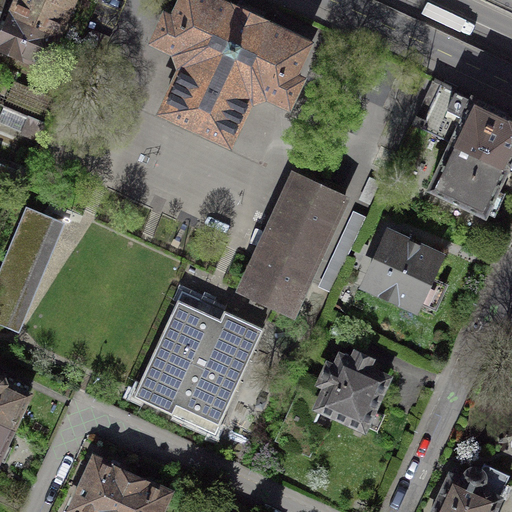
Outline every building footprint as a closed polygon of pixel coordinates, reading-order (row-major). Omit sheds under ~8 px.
[(12,15),(11,17),(54,36),(69,0),(20,0),(13,16),(12,15)] [(232,9),(214,0),(182,0),(173,20),(166,16),(162,24),(163,25),(159,34),(158,33),(154,41),(178,53),(177,54),(179,60),(181,66),(183,67),(162,111),(229,142),(250,99),(251,99),(257,97),(264,95),(264,93),(288,105),(292,97),(291,96),(295,87),(296,88),(300,80),(292,76),(307,44),(264,23),(248,15),(233,8),(232,9)] [(54,36),(11,17),(5,31),(0,41),(0,46),(21,55),(21,54),(42,63),(54,36)] [(89,45),(81,64),(106,75),(114,55),(89,45)] [(14,82),(0,76),(0,103),(3,105),(5,106),(14,82)] [(439,83),(432,80),(412,124),(452,143),(507,169),(511,157),(511,116),(507,114),(506,115),(501,112),(473,99),(439,83)] [(35,91),(14,82),(5,106),(46,123),(56,100),(35,91)] [(46,123),(5,106),(3,105),(0,113),(0,123),(33,138),(40,140),(47,123),(46,123)] [(452,143),(429,189),(485,215),(486,212),(494,216),(504,193),(497,190),(501,182),(507,169),(452,143)] [(255,298),(290,314),(345,196),(305,178),(296,174),(241,292),(255,298)] [(42,213),(26,206),(0,267),(0,324),(12,329),(58,220),(42,213)] [(364,217),(354,213),(337,249),(320,286),(330,290),(364,217)] [(389,233),(365,284),(415,307),(418,301),(435,308),(446,285),(429,278),(439,256),(414,245),(389,233)] [(218,424),(263,329),(225,311),(220,322),(215,320),(211,318),(211,316),(178,300),(134,396),(172,413),(177,403),(182,405),(186,407),(185,409),(218,424)] [(275,441),(310,457),(311,455),(308,454),(320,430),(327,433),(327,432),(310,424),(318,407),(364,428),(387,377),(366,367),(368,363),(370,359),(356,353),(352,361),(341,356),(335,368),(328,364),(320,382),(305,375),(275,441)] [(0,423),(12,429),(28,394),(26,393),(29,387),(9,377),(6,382),(6,381),(5,380),(5,379),(4,378),(5,377),(2,375),(0,374),(0,423)] [(0,454),(12,429),(0,423),(0,454)] [(114,511),(132,473),(115,465),(109,462),(109,464),(95,458),(69,511),(114,511)] [(451,476),(433,511),(492,511),(509,476),(484,464),(481,471),(480,470),(479,469),(477,469),(476,468),(475,468),(473,468),(472,468),(471,469),(470,469),(468,470),(468,471),(467,472),(463,481),(456,478),(451,476)] [(132,473),(114,511),(159,511),(168,492),(154,485),(155,483),(150,481),(132,473)]
